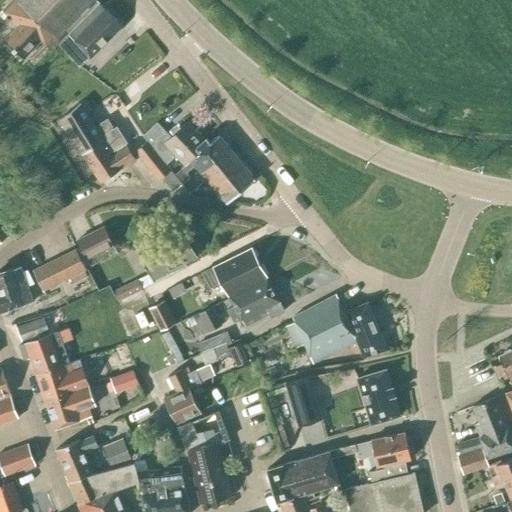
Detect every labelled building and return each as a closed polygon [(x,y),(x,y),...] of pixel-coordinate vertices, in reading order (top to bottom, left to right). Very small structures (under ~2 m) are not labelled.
[(11,0),(2,10),(18,26),(2,42),(22,60),(40,41),(50,50),(96,1),(95,0),(11,0)] [(58,44),(73,61),(83,51),(89,58),(121,27),(99,4),(68,35),(58,44)] [(113,128),(107,119),(94,127),(86,114),(93,110),(86,99),(79,103),(58,120),(77,152),(79,151),(100,183),(136,160),(126,143),(116,127),(113,128)] [(142,136),(147,141),(166,164),(175,156),(183,166),(195,157),(191,152),(207,139),(206,138),(204,140),(188,122),(171,137),(156,122),(142,136)] [(182,184),(188,178),(184,174),(194,165),(200,172),(229,148),(218,135),(210,142),(207,139),(191,152),(195,157),(183,166),(174,174),(182,184)] [(182,184),(174,174),(166,164),(147,141),(136,152),(159,180),(162,178),(173,191),(182,184)] [(227,203),(255,179),(229,148),(200,172),(208,181),(190,196),(193,198),(220,202),(224,199),(227,203)] [(77,240),(86,259),(113,245),(103,227),(77,240)] [(162,239),(137,251),(153,282),(186,266),(184,263),(195,257),(183,233),(164,242),(162,239)] [(221,283),(228,297),(266,277),(251,248),(202,273),(210,289),(221,283)] [(86,269),(76,249),(62,256),(72,276),(86,269)] [(62,256),(48,263),(58,283),(72,276),(62,256)] [(58,283),(48,263),(33,271),(43,291),(58,283)] [(0,312),(32,302),(26,282),(20,267),(0,273),(0,312)] [(113,291),(118,302),(143,291),(138,279),(113,291)] [(284,311),(267,279),(229,298),(234,306),(227,310),(234,323),(241,320),(245,327),(269,314),(271,318),(284,311)] [(336,294),(292,317),(313,364),(357,342),(363,358),(387,350),(367,302),(343,312),(336,294)] [(150,308),(161,333),(176,325),(165,302),(150,308)] [(199,314),(209,332),(221,325),(212,308),(199,314)] [(43,317),(16,327),(21,340),(48,331),(43,317)] [(62,343),(71,340),(67,328),(58,332),(62,343)] [(29,357),(36,374),(68,363),(62,343),(58,332),(50,335),(22,344),(19,345),(23,359),(29,357)] [(167,346),(174,342),(168,332),(162,335),(167,346)] [(229,348),(237,368),(250,363),(241,343),(229,348)] [(218,360),(231,355),(227,345),(214,350),(218,360)] [(510,383),(511,382),(511,350),(510,349),(503,352),(502,355),(498,356),(502,365),(495,368),(498,377),(506,374),(510,383)] [(69,362),(68,363),(36,374),(45,400),(78,388),(88,385),(82,368),(79,359),(72,361),(69,362)] [(163,398),(176,424),(201,412),(189,390),(201,384),(200,382),(214,375),(209,364),(185,376),(181,369),(168,375),(176,392),(163,398)] [(0,398),(11,395),(1,368),(0,368),(0,398)] [(399,416),(385,370),(357,378),(371,424),(399,416)] [(111,381),(117,395),(138,387),(132,373),(111,381)] [(285,383),(298,425),(321,418),(309,376),(285,383)] [(45,400),(55,429),(88,417),(85,408),(95,405),(88,385),(78,388),(45,400)] [(0,402),(7,423),(19,418),(10,397),(0,400),(0,402)] [(458,444),(461,454),(484,447),(488,457),(511,448),(511,439),(495,397),(472,406),(480,428),(478,429),(482,437),(458,444)] [(188,450),(192,468),(222,460),(218,442),(229,440),(218,411),(177,427),(186,450),(188,450)] [(410,459),(404,433),(355,444),(357,451),(358,456),(374,452),(377,466),(383,464),(384,469),(370,472),(372,482),(408,473),(405,460),(410,459)] [(79,439),(55,450),(68,480),(93,473),(84,451),(98,445),(93,435),(80,441),(79,439)] [(102,446),(111,468),(132,460),(122,438),(102,446)] [(0,464),(4,477),(35,465),(27,443),(0,452),(0,464)] [(266,469),(267,473),(266,475),(268,481),(270,483),(276,502),(302,495),(338,484),(331,459),(357,451),(355,444),(266,469)] [(488,457),(484,447),(461,454),(457,456),(462,474),(489,466),(486,458),(488,457)] [(511,499),(511,458),(496,465),(511,500),(511,499)] [(231,495),(222,460),(192,468),(201,502),(231,495)] [(93,473),(68,480),(81,511),(125,511),(116,490),(138,481),(137,475),(133,463),(93,474),(93,473)] [(181,466),(141,474),(137,475),(138,481),(147,511),(189,511),(185,488),(181,466)] [(422,511),(413,472),(408,473),(372,482),(343,489),(350,511),(422,511)] [(0,511),(18,511),(23,511),(12,480),(0,484),(0,511)] [(308,509),(302,495),(279,504),(283,511),(325,511),(322,503),(308,509)]
